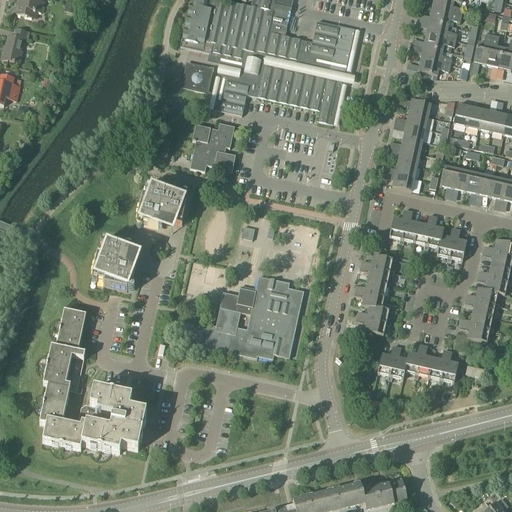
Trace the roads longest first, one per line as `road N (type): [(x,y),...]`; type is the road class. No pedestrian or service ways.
road 1 (tertiary): [(138,507),(343,458)]
road 2 (residential): [(327,403),(321,367),(356,203)]
road 3 (residential): [(223,381),(208,450),(184,458),(171,439),(186,374)]
road 4 (residential): [(265,128),(253,181),(356,203)]
road 5 (residential): [(380,246),(390,198),(482,220)]
road 6 (residential): [(265,128),(178,107),(182,56)]
